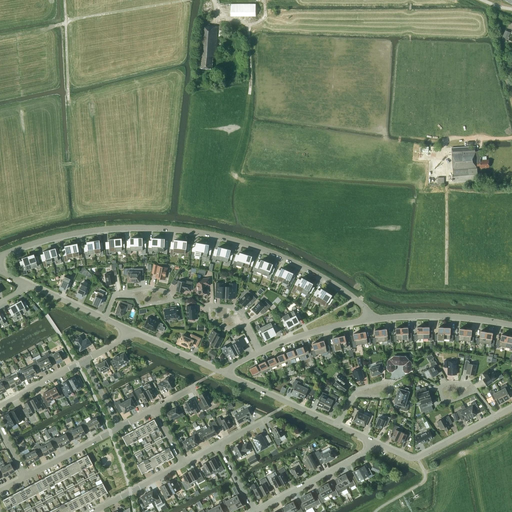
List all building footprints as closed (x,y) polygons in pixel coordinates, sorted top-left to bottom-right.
[(256,3),(231,4),(231,16),(256,16),(256,3)] [(200,25),(198,56),(200,56),(200,61),(201,61),(200,68),(212,69),(213,57),(216,58),(218,26),(200,25)] [(509,36),(510,33),(505,30),(502,37),(505,39),(507,35),(509,36)] [(476,146),(451,148),(454,182),(478,180),(477,166),(479,166),(480,168),(489,167),(489,159),(481,160),(481,151),(476,151),(476,146)] [(121,254),(125,254),(124,247),(121,247),(121,238),(120,238),(120,240),(115,240),(115,239),(114,239),(115,251),(121,251),(121,254)] [(131,250),(137,250),(137,238),(136,238),(136,239),(131,239),(131,238),(130,238),(130,247),(128,247),(128,254),(131,254),(131,250)] [(142,250),(142,253),(146,253),(146,247),(143,247),(143,238),(142,238),(142,239),(137,239),(137,238),(137,250),(142,250)] [(153,239),(153,238),(152,247),(149,247),(149,253),(152,254),(152,250),(158,251),(159,238),(158,240),(153,239)] [(167,248),(164,248),(165,239),(164,240),(159,240),(159,238),(158,251),(164,251),(164,254),(167,254),(167,248)] [(106,249),(106,255),(110,255),(109,252),(115,251),(114,239),(114,240),(109,240),(109,239),(108,239),(109,248),(106,249)] [(100,253),(100,256),(103,255),(103,249),(100,249),(98,240),(98,241),(93,242),(92,241),(94,253),(100,253)] [(175,241),(175,240),(174,249),(171,248),(170,255),(173,255),(174,252),(179,253),(181,240),(181,241),(175,241)] [(186,250),(187,241),(187,242),(181,241),(181,240),(179,253),(185,253),(185,256),(188,257),(189,251),(186,250)] [(86,242),(87,251),(84,251),(85,258),(89,257),(88,254),(94,253),(92,241),(92,242),(87,243),(87,242),(86,242)] [(197,244),(197,243),(197,242),(195,252),(192,251),(191,257),(194,258),(195,255),(201,256),(203,244),(202,245),(197,244)] [(78,256),(79,259),(82,258),(81,252),(78,253),(76,244),(76,245),(71,246),(71,245),(70,245),(73,257),(78,256)] [(210,254),(207,254),(209,245),(208,246),(203,245),(203,244),(201,256),(207,257),(206,260),(209,261),(210,254)] [(67,258),(73,257),(70,245),(70,246),(65,247),(65,246),(64,246),(66,255),(63,256),(64,262),(68,261),(67,258)] [(216,259),(222,260),(225,248),(224,248),(224,249),(219,248),(219,247),(216,256),(214,255),(212,261),(215,262),(216,259)] [(49,250),(52,262),(57,260),(58,263),(61,262),(60,256),(57,257),(55,248),(54,248),(54,249),(49,251),(49,250)] [(227,262),(226,265),(230,266),(231,259),(228,259),(231,250),(230,250),(230,251),(225,250),(225,248),(222,260),(227,262)] [(44,267),(47,266),(46,263),(52,262),(49,250),(48,250),(49,251),(43,252),(43,251),(45,260),(42,261),(44,267)] [(237,264),(242,266),(246,254),(245,255),(240,254),(241,253),(240,253),(237,261),(235,260),(233,266),(236,267),(237,264)] [(37,266),(38,269),(41,268),(39,262),(36,263),(33,254),(33,256),(28,257),(28,256),(27,256),(31,268),(37,266)] [(248,268),(247,271),(250,272),(252,266),(249,265),(252,256),(251,257),(246,256),(246,254),(242,266),(248,268)] [(24,267),(21,268),(23,275),(27,274),(26,270),(31,268),(27,256),(27,257),(22,259),(22,258),(21,258),(24,267)] [(261,261),(262,260),(261,260),(258,268),(255,267),(253,273),(256,274),(257,271),(263,273),(267,262),(266,263),(261,261)] [(272,274),(269,273),(273,264),(272,264),(272,265),(267,263),(267,262),(263,273),(268,275),(267,278),(270,280),(272,274)] [(156,277),(164,279),(167,268),(158,266),(156,277)] [(107,285),(114,283),(113,276),(117,275),(116,267),(112,268),(112,273),(105,274),(107,285)] [(128,268),(124,268),(124,275),(128,275),(128,282),(130,282),(133,282),(134,282),(134,272),(128,272),(128,268)] [(135,282),(139,282),(140,282),(140,275),(143,275),(143,268),(138,268),(138,272),(134,272),(134,282),(135,282)] [(282,269),(282,268),(278,276),(275,275),(273,281),(276,282),(277,279),(282,282),(287,271),(287,270),(287,272),(282,269)] [(289,281),(293,273),(292,274),(287,272),(288,271),(287,271),(282,282),(288,284),(286,287),(289,289),(292,283),(289,281)] [(65,289),(64,290),(65,290),(68,282),(71,283),(74,277),(71,276),(69,278),(64,276),(59,287),(60,286),(65,289)] [(201,294),(208,293),(207,288),(207,286),(207,285),(210,285),(209,278),(201,279),(201,282),(197,283),(198,285),(198,286),(198,287),(198,290),(199,290),(200,290),(201,294)] [(296,289),(301,291),(307,281),(307,280),(307,282),(302,279),(302,278),(297,286),(295,284),(291,292),(294,293),(296,289)] [(176,291),(184,292),(184,289),(186,289),(186,290),(191,291),(192,285),(192,284),(192,282),(186,280),(185,282),(179,280),(176,291)] [(307,294),(305,297),(308,299),(311,293),(308,292),(313,283),(312,283),(312,284),(307,282),(308,281),(307,281),(301,291),(307,294)] [(85,289),(88,290),(91,285),(87,283),(86,286),(81,284),(76,295),(76,294),(81,296),(81,297),(81,298),(85,289)] [(226,298),(226,287),(226,285),(222,285),(223,283),(216,283),(216,290),(216,289),(219,289),(219,297),(226,298)] [(232,298),(232,290),(236,290),(236,291),(236,284),(230,283),(230,287),(226,287),(226,298),(232,298)] [(315,299),(320,302),(327,292),(326,292),(326,293),(321,290),(322,289),(321,288),(316,296),(314,295),(311,300),(313,302),(315,299)] [(102,297),(105,298),(107,292),(104,291),(103,294),(97,291),(92,303),(93,303),(93,302),(98,304),(98,305),(102,297)] [(250,301),(252,303),(257,298),(249,291),(239,301),(245,306),(250,301)] [(325,305),(323,308),(326,310),(329,304),(327,303),(332,295),(331,295),(331,296),(326,293),(327,292),(320,302),(325,305)] [(26,311),(28,314),(31,313),(28,307),(25,308),(21,300),(20,300),(21,302),(16,304),(15,303),(21,314),(26,311)] [(116,313),(116,315),(120,316),(121,315),(122,314),(124,315),(125,311),(123,310),(125,307),(131,309),(132,305),(122,301),(120,305),(119,304),(115,313),(116,313)] [(255,311),(257,314),(263,308),(266,311),(271,306),(265,301),(263,304),(260,301),(252,309),(253,309),(252,310),(254,312),(255,311)] [(16,317),(21,314),(15,303),(16,304),(11,307),(10,306),(14,314),(11,316),(15,321),(17,320),(16,317)] [(195,309),(195,306),(187,306),(188,319),(198,318),(197,311),(195,312),(195,309)] [(294,324),(294,323),(298,320),(299,321),(295,313),(298,312),(295,306),(292,308),(293,310),(288,313),(294,324)] [(170,309),(170,308),(164,310),(166,318),(173,317),(174,319),(178,318),(178,320),(183,319),(181,309),(177,310),(176,307),(172,308),(170,309)] [(289,327),(288,326),(293,323),(294,324),(288,313),(283,316),(282,313),(279,315),(282,320),(284,319),(288,327),(289,327)] [(0,325),(4,323),(5,326),(8,325),(5,319),(2,320),(0,315),(0,325)] [(157,329),(160,330),(163,324),(160,322),(159,322),(149,317),(148,317),(148,318),(144,326),(145,326),(149,328),(149,329),(149,328),(150,329),(155,331),(156,331),(157,329)] [(271,336),(271,335),(275,332),(276,333),(272,325),(275,324),(272,318),(269,319),(270,322),(265,325),(271,336)] [(261,331),(265,339),(266,339),(265,338),(270,335),(271,336),(265,325),(260,328),(259,325),(256,326),(259,332),(261,331)] [(408,327),(402,328),(403,339),(409,339),(409,341),(412,340),(411,334),(408,334),(408,327)] [(417,338),(423,338),(423,327),(417,327),(417,334),(414,334),(414,340),(417,340),(417,338)] [(429,327),(423,327),(423,338),(429,338),(429,340),(432,340),(432,334),(429,334),(429,327)] [(438,338),(444,339),(444,327),(438,327),(438,334),(435,334),(435,340),(438,340),(438,338)] [(450,328),(444,327),(444,339),(450,339),(450,341),(453,341),(453,335),(450,335),(450,328)] [(397,339),(403,339),(402,328),(396,328),(396,335),(393,335),(394,341),(397,341),(397,339)] [(459,340),(464,340),(466,329),(460,328),(459,335),(456,335),(455,341),(458,342),(459,340)] [(376,341),(382,341),(381,329),(375,330),(376,337),(373,338),(373,344),(376,343),(376,341)] [(387,329),(381,329),(382,341),(383,344),(388,343),(388,342),(391,342),(391,335),(388,336),(387,329)] [(472,329),(466,329),(464,340),(470,341),(470,343),(473,343),(474,337),(471,337),(472,329)] [(218,347),(222,339),(219,338),(219,337),(220,334),(213,330),(208,340),(213,342),(211,344),(218,347)] [(366,331),(360,332),(362,344),(367,343),(368,345),(371,344),(370,338),(367,338),(366,331)] [(479,342),(485,343),(487,332),(481,331),(480,338),(477,337),(476,343),(479,344),(479,342)] [(356,345),(362,344),(360,332),(354,333),(355,340),(352,341),(353,347),(356,347),(356,345)] [(493,333),(487,332),(485,343),(491,344),(490,346),(494,346),(495,340),(491,340),(493,333)] [(179,338),(177,343),(184,346),(185,345),(190,347),(191,344),(197,347),(200,339),(191,334),(189,338),(182,335),(181,339),(179,338)] [(499,346),(505,347),(508,336),(502,334),(500,341),(497,341),(496,347),(499,347),(499,346)] [(345,335),(339,337),(341,348),(347,346),(348,348),(351,348),(349,342),(346,342),(345,335)] [(84,349),(84,348),(90,344),(87,338),(82,341),(79,337),(77,338),(76,339),(74,340),(80,350),(82,349),(83,349),(84,349)] [(242,346),(246,344),(243,337),(238,339),(239,341),(233,344),(238,354),(244,351),(242,346)] [(336,349),(341,348),(339,337),(333,338),(335,345),(332,346),(333,352),(336,351),(336,349)] [(324,340),(318,342),(321,353),(327,351),(328,353),(331,352),(329,346),(326,347),(324,340)] [(316,354),(321,353),(318,342),(313,343),(314,350),(312,351),(313,357),(316,356),(316,354)] [(227,345),(222,348),(225,355),(230,352),(232,357),(238,354),(233,344),(227,347),(227,345)] [(297,349),(300,357),(309,354),(307,346),(303,347),(303,346),(297,349)] [(287,352),(290,360),(300,357),(297,349),(294,350),(287,352)] [(214,359),(217,353),(211,350),(208,356),(214,359)] [(53,354),(52,353),(49,354),(52,360),(55,358),(57,363),(62,360),(58,351),(53,354)] [(41,357),(47,369),(52,366),(49,361),(52,360),(49,354),(48,352),(45,354),(45,355),(41,357)] [(278,356),(281,364),(290,360),(287,352),(284,353),(278,356)] [(128,361),(127,360),(128,359),(127,356),(126,357),(124,353),(119,355),(117,356),(113,358),(115,363),(112,365),(115,370),(120,368),(119,366),(128,361)] [(269,360),(272,368),(281,364),(278,356),(275,357),(269,360)] [(402,363),(404,365),(404,371),(404,372),(409,372),(410,371),(411,363),(406,358),(404,358),(403,356),(397,356),(396,357),(393,357),(388,361),(388,369),(389,371),(392,371),(394,369),(394,364),(396,363),(402,363)] [(42,371),(47,369),(41,357),(36,360),(36,359),(33,360),(34,362),(37,368),(39,366),(42,371)] [(106,368),(108,367),(105,360),(96,365),(99,372),(102,370),(103,373),(107,371),(106,368)] [(272,368),(269,360),(266,361),(259,364),(263,372),(272,368)] [(445,360),(444,367),(448,367),(448,374),(456,374),(456,361),(449,361),(449,360),(445,360)] [(466,373),(474,375),(476,365),(469,363),(469,362),(468,360),(466,360),(464,368),(467,369),(467,370),(466,373)] [(379,363),(369,366),(372,375),(381,372),(381,370),(384,369),(382,361),(378,362),(379,363)] [(426,374),(427,378),(434,375),(434,376),(439,373),(436,368),(439,367),(436,361),(435,361),(431,363),(430,364),(432,367),(427,370),(426,369),(421,371),(421,372),(422,371),(425,375),(426,374)] [(34,369),(37,368),(34,362),(26,366),(27,369),(32,377),(37,374),(36,374),(34,369)] [(256,365),(250,368),(254,376),(263,372),(259,364),(257,366),(256,365)] [(27,369),(26,366),(18,370),(21,376),(24,375),(26,379),(26,380),(32,377),(27,369)] [(355,376),(356,381),(364,379),(361,368),(352,371),(354,376),(355,376)] [(486,379),(484,380),(487,385),(497,378),(493,372),(492,374),(488,369),(483,373),(486,378),(486,379)] [(21,376),(18,370),(16,372),(11,375),(12,376),(11,376),(16,385),(21,382),(19,377),(21,376)] [(344,381),(346,379),(347,380),(339,374),(335,379),(337,380),(334,384),(344,392),(349,385),(345,382),(345,381),(344,381)] [(6,377),(3,379),(6,384),(9,383),(11,387),(11,388),(16,385),(11,376),(12,376),(11,375),(6,377)] [(74,377),(68,380),(74,389),(79,386),(80,388),(83,386),(79,379),(76,381),(75,380),(75,379),(74,377)] [(164,381),(158,384),(161,390),(166,387),(165,387),(167,386),(168,389),(174,386),(170,377),(163,380),(164,381)] [(297,396),(302,386),(299,385),(300,382),(295,379),(292,387),(292,386),(295,387),(292,394),(293,394),(292,395),(296,397),(297,396)] [(68,392),(74,389),(68,380),(63,383),(64,385),(65,385),(65,387),(61,388),(65,396),(69,394),(68,392)] [(144,388),(145,390),(150,399),(156,396),(152,389),(155,388),(152,381),(146,384),(147,387),(144,388)] [(502,389),(499,391),(505,401),(510,398),(507,391),(509,390),(510,392),(510,391),(506,384),(501,387),(502,389)] [(308,388),(302,386),(297,396),(303,399),(306,392),(308,393),(308,395),(311,388),(308,387),(308,388)] [(55,387),(49,390),(53,398),(57,396),(58,399),(61,397),(61,398),(63,397),(60,391),(58,393),(55,387)] [(397,397),(407,400),(409,392),(409,391),(409,389),(408,388),(406,387),(405,387),(405,388),(404,390),(399,388),(398,392),(397,392),(396,395),(397,396),(397,397)] [(144,402),(150,399),(145,390),(142,392),(140,388),(134,391),(137,397),(140,395),(144,402)] [(419,396),(421,400),(432,397),(431,393),(430,394),(429,391),(423,393),(421,388),(415,390),(416,395),(417,397),(419,396)] [(50,400),(53,398),(49,390),(43,393),(46,398),(43,400),(47,407),(50,405),(49,404),(51,403),(50,400)] [(504,401),(505,401),(499,391),(495,393),(494,390),(489,392),(494,400),(493,399),(496,397),(499,404),(500,403),(500,404),(504,402),(504,401)] [(317,405),(323,408),(327,397),(329,395),(320,391),(317,399),(318,398),(320,399),(317,405)] [(208,404),(212,402),(206,392),(199,395),(203,402),(199,404),(203,411),(210,407),(208,404)] [(129,399),(125,401),(129,410),(135,407),(132,401),(136,399),(132,393),(127,396),(129,399)] [(329,395),(327,397),(323,408),(323,409),(327,411),(327,410),(328,410),(331,404),(334,405),(333,406),(337,398),(329,394),(329,395)] [(35,397),(29,400),(34,410),(38,408),(39,411),(45,408),(42,402),(39,403),(35,397)] [(407,400),(397,397),(396,398),(395,398),(394,401),(395,402),(395,403),(401,405),(400,409),(407,411),(409,404),(405,403),(407,400)] [(433,400),(432,397),(421,400),(422,404),(419,405),(421,412),(428,409),(429,412),(427,405),(433,404),(432,401),(433,400)] [(31,412),(34,410),(29,400),(24,403),(27,410),(24,411),(27,417),(33,415),(31,412)] [(123,413),(129,410),(125,401),(121,403),(119,400),(114,403),(117,409),(120,407),(123,413)] [(185,403),(189,411),(193,409),(195,413),(200,411),(197,405),(194,406),(191,400),(185,403)] [(471,405),(466,408),(471,417),(477,414),(474,409),(475,408),(478,406),(475,401),(471,403),(471,405)] [(12,410),(10,411),(16,423),(24,419),(18,407),(15,409),(14,408),(12,410)] [(357,423),(359,424),(363,414),(360,413),(361,411),(356,409),(357,409),(354,407),(350,412),(353,414),(354,413),(356,414),(353,420),(354,421),(355,422),(356,423),(357,423)] [(176,408),(167,413),(170,419),(175,416),(176,419),(181,416),(181,417),(184,416),(181,410),(179,412),(176,408)] [(248,417),(251,415),(248,408),(235,415),(239,423),(247,419),(245,417),(248,416),(248,417)] [(465,421),(471,417),(466,408),(465,408),(466,409),(463,411),(462,409),(457,412),(459,416),(461,414),(465,421)] [(9,427),(16,423),(10,411),(9,412),(8,412),(6,413),(6,414),(3,415),(9,427)] [(367,416),(363,414),(359,424),(361,425),(362,425),(363,425),(363,426),(365,426),(368,420),(371,422),(374,416),(370,414),(368,413),(367,416)] [(95,416),(91,419),(95,428),(101,425),(100,425),(98,421),(101,419),(98,414),(95,415),(95,416)] [(376,426),(382,429),(384,423),(387,424),(386,426),(387,426),(390,417),(385,415),(383,419),(378,417),(376,421),(378,422),(376,426)] [(448,415),(437,421),(441,429),(444,427),(446,431),(451,428),(448,424),(452,422),(448,415)] [(220,417),(216,418),(220,425),(223,424),(226,429),(232,426),(227,417),(221,420),(220,417)] [(85,420),(82,422),(85,427),(88,426),(90,430),(90,431),(95,428),(91,419),(90,419),(91,420),(86,423),(85,420)] [(155,419),(149,422),(154,432),(156,432),(155,431),(160,428),(155,419)] [(210,426),(207,428),(212,437),(217,434),(215,429),(218,427),(215,421),(209,424),(210,426)] [(80,425),(75,427),(80,436),(85,434),(85,433),(82,429),(85,427),(82,422),(79,423),(80,425)] [(153,433),(154,432),(149,422),(143,425),(148,434),(152,432),(153,433)] [(145,436),(148,434),(143,425),(138,428),(144,438),(145,437),(145,436)] [(212,437),(207,428),(206,425),(196,430),(200,437),(203,435),(206,440),(212,437)] [(272,429),(277,437),(274,439),(278,445),(280,444),(279,442),(282,441),(280,437),(285,435),(280,425),(277,426),(277,425),(276,425),(274,426),(274,427),(274,428),(272,429)] [(392,438),(397,440),(401,432),(403,428),(395,425),(392,430),(395,431),(392,438)] [(70,428),(67,430),(70,436),(73,434),(75,439),(80,436),(75,427),(70,430),(70,428)] [(138,428),(133,430),(138,440),(141,438),(142,439),(144,438),(138,428)] [(65,433),(60,435),(65,444),(70,442),(70,441),(67,437),(70,436),(67,430),(64,432),(65,433)] [(133,430),(127,433),(133,444),(135,443),(134,442),(138,440),(133,430)] [(404,433),(401,432),(397,440),(403,443),(406,436),(408,438),(411,432),(406,430),(404,433)] [(422,443),(433,437),(429,430),(419,436),(419,435),(415,437),(418,443),(421,441),(422,443)] [(194,436),(189,438),(194,448),(195,447),(196,445),(199,444),(196,438),(198,436),(195,431),(192,432),(194,436)] [(131,445),(133,444),(127,433),(122,436),(127,445),(131,444),(131,445)] [(272,441),(268,434),(262,437),(261,435),(259,436),(257,437),(256,437),(254,438),(255,440),(252,441),(256,449),(259,447),(261,450),(267,447),(266,444),(272,441)] [(54,437),(52,438),(55,444),(57,442),(60,447),(59,447),(60,447),(65,444),(60,435),(55,438),(54,437)] [(44,442),(45,443),(49,453),(55,450),(54,450),(52,445),(55,444),(52,438),(44,442)] [(192,448),(194,448),(189,438),(183,441),(182,438),(179,440),(182,446),(184,444),(187,450),(191,448),(192,448)] [(39,445),(36,446),(39,452),(42,450),(44,455),(49,453),(45,443),(40,446),(39,445)] [(241,444),(234,447),(235,450),(233,451),(235,455),(237,454),(239,456),(240,456),(241,457),(245,456),(244,454),(245,453),(245,452),(250,449),(247,443),(243,445),(243,446),(241,447),(240,444),(241,444)] [(29,451),(29,452),(34,461),(39,458),(36,453),(39,452),(36,446),(33,448),(35,450),(30,453),(29,451)] [(165,448),(163,449),(169,460),(175,457),(170,447),(165,449),(165,448)] [(162,451),(158,453),(163,463),(169,460),(163,449),(162,450),(162,451)] [(322,451),(320,452),(318,450),(315,452),(319,459),(322,457),(325,463),(335,457),(335,456),(334,453),(333,453),(331,450),(323,454),(322,451)] [(29,463),(34,461),(29,452),(24,454),(24,453),(21,454),(24,460),(27,459),(29,463)] [(154,454),(153,455),(158,465),(163,463),(158,453),(155,455),(154,454)] [(307,460),(305,462),(308,468),(311,467),(312,469),(317,467),(314,461),(317,459),(314,453),(310,455),(310,454),(305,457),(307,460)] [(87,455),(82,457),(88,468),(89,467),(89,466),(92,464),(87,455)] [(148,458),(148,459),(153,468),(158,465),(153,455),(148,458)] [(258,461),(255,455),(247,459),(250,465),(258,461)] [(82,457),(77,460),(82,470),(86,468),(86,469),(88,468),(82,457)] [(216,474),(224,469),(220,462),(219,463),(217,462),(215,458),(209,461),(213,470),(214,470),(215,472),(216,474)] [(10,463),(5,466),(9,474),(14,471),(12,466),(14,465),(11,459),(9,461),(10,463)] [(148,471),(153,468),(148,459),(144,461),(144,460),(142,461),(148,471)] [(77,460),(72,463),(77,473),(79,472),(78,472),(82,470),(77,460)] [(142,474),(148,471),(142,461),(140,461),(141,462),(137,464),(142,474)] [(215,472),(214,470),(213,470),(209,461),(203,464),(205,467),(202,469),(206,476),(209,475),(215,472)] [(295,467),(290,470),(292,474),(293,473),(296,477),(298,476),(299,476),(301,475),(301,474),(302,474),(299,469),(302,467),(299,461),(294,464),(295,467)] [(0,465),(0,472),(2,472),(4,476),(4,477),(9,474),(5,466),(4,463),(0,465)] [(72,463),(66,466),(71,475),(75,473),(75,474),(77,473),(72,463)] [(378,472),(381,467),(374,464),(371,469),(378,472)] [(368,476),(369,477),(371,476),(373,475),(371,473),(369,469),(366,470),(364,465),(359,468),(364,478),(368,476)] [(66,466),(61,469),(66,479),(68,478),(68,477),(71,475),(66,466)] [(281,474),(278,476),(282,484),(282,485),(288,482),(285,476),(288,475),(284,468),(278,470),(281,474)] [(353,477),(357,484),(361,482),(360,480),(364,478),(359,468),(353,471),(356,476),(353,477)] [(61,469),(56,471),(61,481),(64,479),(65,480),(66,479),(61,469)] [(194,469),(188,472),(193,481),(196,479),(198,483),(204,480),(201,474),(198,476),(194,469)] [(56,471),(50,474),(56,485),(57,484),(57,483),(61,481),(56,471)] [(190,482),(193,481),(188,472),(182,475),(186,482),(183,484),(186,490),(192,486),(190,482)] [(277,487),(282,484),(278,476),(277,475),(274,476),(272,473),(267,476),(270,483),(274,481),(277,487)] [(50,474),(45,477),(50,486),(54,484),(54,485),(56,485),(50,474)] [(341,476),(346,486),(349,485),(350,487),(355,485),(352,478),(349,480),(346,474),(344,475),(344,474),(341,475),(341,476)] [(341,489),(346,486),(341,476),(340,477),(339,476),(337,478),(335,479),(339,485),(336,487),(337,490),(340,488),(341,489)] [(45,477),(40,480),(45,490),(47,489),(46,488),(50,486),(45,477)] [(262,484),(259,486),(264,495),(270,492),(266,485),(269,483),(265,477),(260,480),(262,484)] [(40,480),(34,483),(39,492),(43,490),(44,491),(45,490),(40,480)] [(173,480),(168,483),(173,492),(173,493),(179,490),(177,488),(180,487),(178,483),(175,484),(173,480)] [(34,483),(29,485),(35,496),(36,495),(36,494),(39,492),(34,483)] [(98,484),(97,485),(102,495),(107,492),(102,483),(99,485),(98,484)] [(170,494),(173,493),(173,492),(168,483),(162,485),(166,492),(163,493),(166,499),(171,496),(170,494)] [(258,498),(264,495),(259,486),(256,488),(254,483),(249,486),(252,492),(255,491),(258,498)] [(328,483),(323,486),(328,495),(331,494),(333,497),(338,494),(334,487),(332,489),(328,483)] [(29,485),(24,488),(29,498),(33,496),(33,497),(35,496),(29,485)] [(96,486),(92,488),(97,498),(102,495),(97,485),(95,486),(96,486)] [(323,498),(328,495),(323,486),(318,488),(321,494),(318,496),(322,502),(325,501),(323,498)] [(24,488),(19,491),(24,501),(26,501),(25,500),(29,498),(24,488)] [(88,489),(86,490),(91,501),(97,498),(92,488),(88,490),(88,489)] [(85,492),(81,494),(86,504),(91,501),(86,490),(84,491),(85,492)] [(19,491),(13,494),(18,503),(22,501),(22,502),(24,501),(19,491)] [(153,491),(147,494),(152,502),(155,500),(157,505),(162,502),(159,496),(156,497),(153,491)] [(237,495),(232,498),(237,508),(238,509),(242,506),(242,505),(239,499),(241,497),(242,499),(239,492),(236,494),(237,495)] [(311,492),(306,495),(311,505),(314,503),(315,506),(321,503),(317,496),(314,498),(311,492)] [(80,493),(75,496),(81,506),(86,504),(81,494),(80,493)] [(13,494),(8,497),(13,507),(15,506),(15,505),(18,503),(13,494)] [(148,504),(152,502),(147,494),(141,497),(145,503),(141,505),(144,511),(148,509),(147,507),(150,506),(148,504)] [(306,507),(311,505),(306,495),(301,498),(304,504),(301,505),(303,508),(305,506),(306,507)] [(74,498),(71,500),(76,509),(81,506),(75,496),(74,497),(74,498)] [(12,508),(13,507),(8,497),(2,500),(7,509),(11,507),(12,508)] [(231,511),(237,508),(232,498),(226,501),(225,499),(223,501),(226,507),(226,506),(228,505),(231,511)] [(66,501),(65,502),(70,511),(76,509),(71,500),(67,502),(66,501)] [(220,504),(214,507),(216,511),(223,511),(222,508),(224,507),(225,508),(221,501),(219,503),(220,504)] [(64,503),(60,505),(63,511),(70,511),(65,502),(63,502),(64,503)] [(294,502),(289,505),(292,511),(297,511),(299,511),(298,510),(301,509),(300,506),(297,507),(294,502)]
